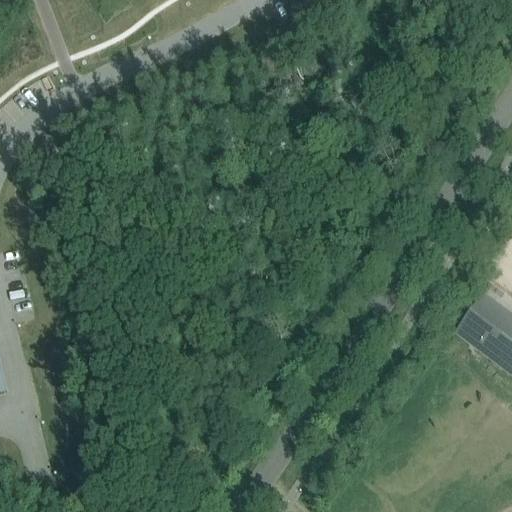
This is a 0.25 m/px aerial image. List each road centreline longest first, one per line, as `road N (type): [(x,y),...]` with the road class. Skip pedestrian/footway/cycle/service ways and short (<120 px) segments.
road 1 (tertiary): [(236,511),(365,338),(511,102)]
road 2 (residential): [(261,0),(52,108),(0,164)]
road 3 (residential): [(0,310),(37,467)]
